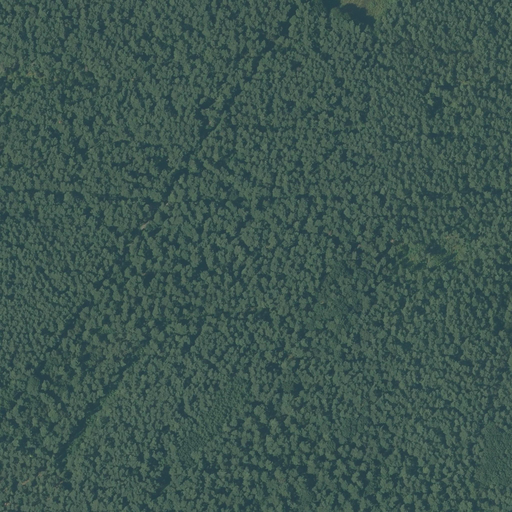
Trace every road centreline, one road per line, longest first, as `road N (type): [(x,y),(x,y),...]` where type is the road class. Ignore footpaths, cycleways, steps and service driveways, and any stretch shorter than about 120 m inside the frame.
road 1 (residential): [(511,194),(159,205)]
road 2 (residential): [(159,205),(0,424)]
road 3 (track): [(511,341),(475,511)]
road 4 (unclassified): [(159,205),(0,193)]
